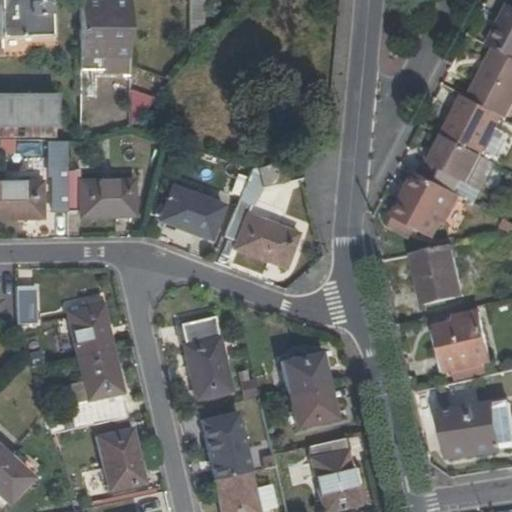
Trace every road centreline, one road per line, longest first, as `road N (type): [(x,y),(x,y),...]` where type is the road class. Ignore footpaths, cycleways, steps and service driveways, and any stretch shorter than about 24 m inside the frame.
road 1 (residential): [(127,257),(184,511)]
road 2 (residential): [(127,257),(364,342)]
road 3 (residential): [(349,198),(459,0)]
road 4 (residential): [(349,198),(366,0)]
road 5 (residential): [(410,506),(364,342)]
road 6 (residential): [(364,342),(343,276),(349,198)]
road 7 (residential): [(0,262),(127,257)]
